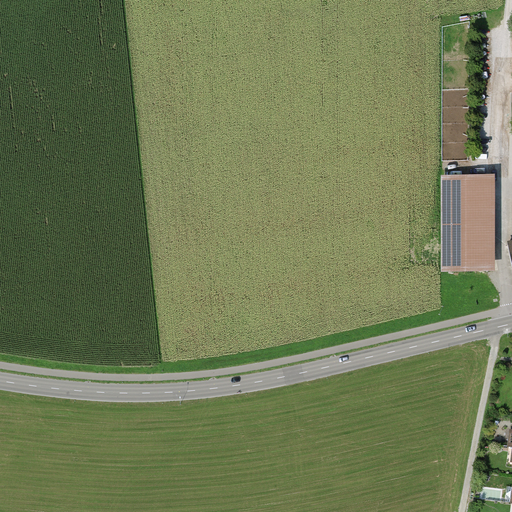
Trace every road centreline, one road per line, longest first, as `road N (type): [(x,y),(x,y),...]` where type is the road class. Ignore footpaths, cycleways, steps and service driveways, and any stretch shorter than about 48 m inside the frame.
road 1 (primary): [(0,381),(143,394),(225,387),(501,328)]
road 2 (track): [(509,0),(499,177),(510,308),(501,328)]
road 3 (residential): [(501,328),(463,511)]
